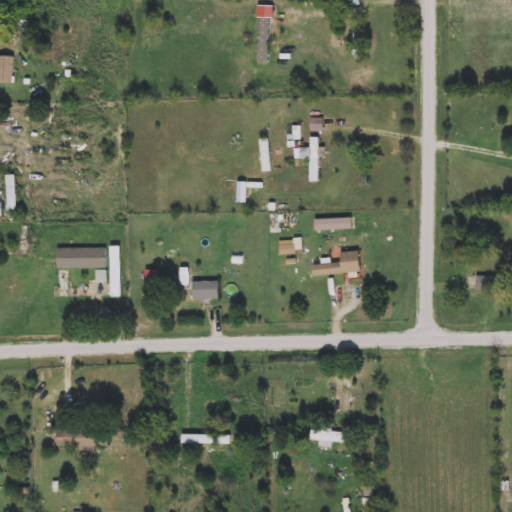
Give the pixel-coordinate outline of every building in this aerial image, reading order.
[(0,32),(8,32),(8,11),(0,10),(0,32)] [(270,61),(260,61),(260,18),(270,18),(270,61)] [(362,48),(359,48),(359,60),(354,60),(355,21),(362,22),(362,48)] [(15,83),(0,83),(0,56),(15,56),(15,83)] [(311,158),(296,158),(296,149),(311,149),(311,137),(320,137),(320,181),(311,181),(311,158)] [(270,171),(262,171),(262,139),(270,139),(270,171)] [(317,219),(353,219),(353,230),(317,230),(317,219)] [(296,254),(282,254),(282,242),(296,242),(296,254)] [(59,248),(107,248),(107,268),(59,268),(59,248)] [(342,253),(360,251),(362,272),(315,277),(313,265),(342,262),(342,253)] [(477,291),(477,276),(507,276),(507,291),(477,291)] [(194,299),(194,281),(221,281),(221,299),(194,299)] [(194,434),(194,425),(226,425),(226,434),(194,434)] [(59,429),(109,429),(109,447),(59,447),(59,429)] [(312,442),(312,431),(347,431),(347,442),(312,442)]
